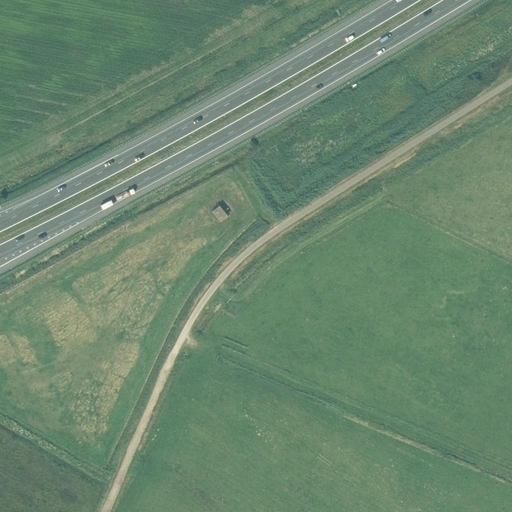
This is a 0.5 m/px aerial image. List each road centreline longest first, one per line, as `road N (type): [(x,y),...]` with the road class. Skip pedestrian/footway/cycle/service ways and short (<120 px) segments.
road 1 (motorway): [(0,253),(165,169),(457,0)]
road 2 (motorway): [(406,0),(0,223)]
road 3 (unclassified): [(177,348),(212,288),(263,237),(511,80)]
road 4 (track): [(186,329),(511,466)]
road 5 (track): [(106,511),(177,348)]
